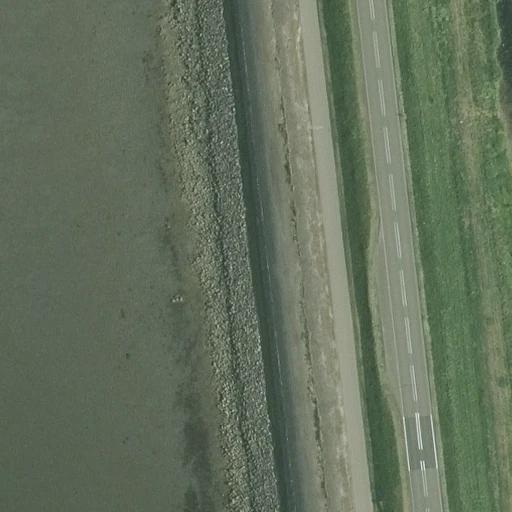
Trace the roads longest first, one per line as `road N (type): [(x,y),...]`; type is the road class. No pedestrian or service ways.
road 1 (unclassified): [(362,511),(305,0)]
road 2 (trunk): [(424,511),(367,0)]
